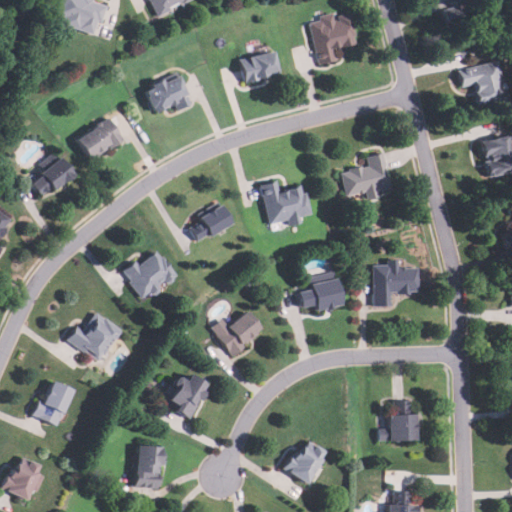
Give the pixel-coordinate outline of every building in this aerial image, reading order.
[(94,34),(102,3),(91,0),(57,0),(54,14),(77,21),(75,29),(94,34)] [(147,0),(155,15),(184,0),(147,0)] [(439,9),(442,24),(459,21),(455,5),(439,9)] [(353,43),(347,10),(305,18),(313,64),(332,60),(330,47),(353,43)] [(270,50),(236,59),(242,81),(275,73),(270,50)] [(454,68),(458,86),(470,84),(473,105),(501,100),(494,61),(454,68)] [(185,103),(176,75),(143,85),(151,113),(185,103)] [(73,139),(87,160),(119,138),(105,117),(73,139)] [(485,176),(511,170),(503,135),(476,141),(485,176)] [(342,194),(363,191),(364,194),(387,190),(381,152),(362,156),(364,166),(338,170),(342,194)] [(69,177),(60,159),(26,177),(36,195),(69,177)] [(266,223),(307,215),(300,185),(275,190),(273,180),(258,184),(266,223)] [(194,242),(228,223),(218,205),(184,224),(194,242)] [(501,248),(511,245),(511,205),(506,207),(511,229),(497,232),(501,248)] [(0,235),(9,223),(0,217),(0,235)] [(141,299),(172,275),(152,248),(120,272),(141,299)] [(415,293),(415,267),(395,267),(395,262),(369,262),(369,306),(387,306),(387,293),(415,293)] [(313,311),(338,305),(332,274),(305,280),(307,288),(294,291),(298,308),(311,305),(313,311)] [(219,319),(207,327),(228,355),(259,331),(244,311),(224,326),(219,319)] [(73,325),(63,339),(95,361),(116,329),(90,312),(78,329),(73,325)] [(185,417),(204,386),(186,374),(181,381),(175,378),(160,401),(185,417)] [(30,415),(53,425),(68,390),(45,380),(30,415)] [(404,412),(404,401),(385,401),(385,428),(375,428),(375,441),(413,441),(413,412),(404,412)] [(323,455),(304,439),(280,467),(300,483),(323,455)] [(156,487),(157,447),(133,446),(132,487),(156,487)] [(0,484),(0,489),(21,500),(39,468),(16,456),(0,484)] [(412,511),(413,504),(407,504),(407,491),(387,490),(385,511),(412,511)]
